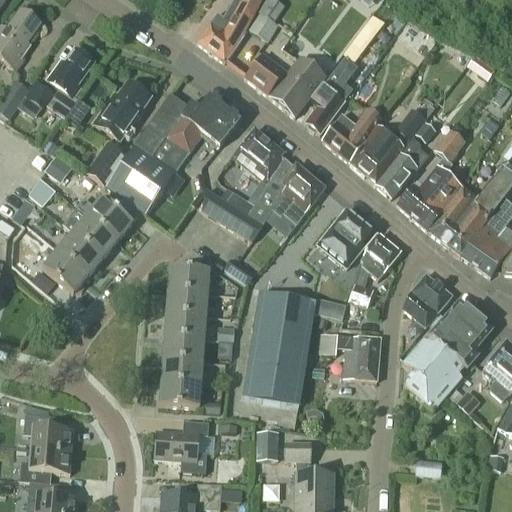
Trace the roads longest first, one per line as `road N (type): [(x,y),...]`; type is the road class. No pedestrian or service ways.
road 1 (unclassified): [(422,251),(102,0)]
road 2 (residential): [(377,511),(393,309),(422,251)]
road 3 (residential): [(57,383),(144,265),(175,250)]
road 4 (residential): [(122,511),(118,439),(81,392),(57,383)]
